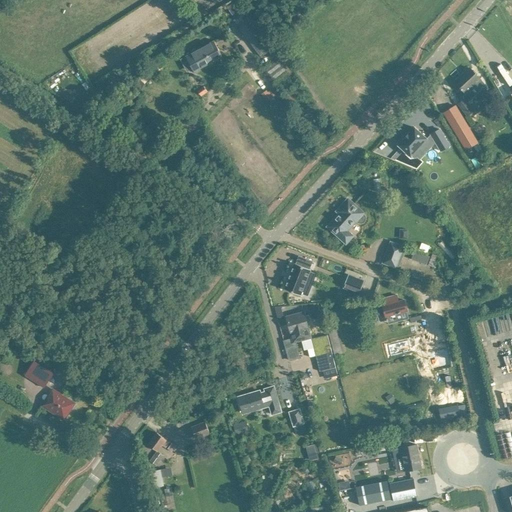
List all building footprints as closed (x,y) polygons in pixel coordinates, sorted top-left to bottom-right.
[(252,16),(238,26),(262,58),(275,49),(274,47),(269,39),(272,37),(255,14),(252,16)] [(207,25),(213,37),(219,35),(213,22),(207,25)] [(222,56),(214,41),(186,56),(194,72),(222,56)] [(467,75),(457,84),(462,88),(461,89),(462,91),(463,90),(466,93),(463,96),(465,99),(468,102),(486,85),(483,81),(481,80),(477,75),(470,68),(465,72),(467,75)] [(141,81),(137,87),(143,90),(146,85),(141,81)] [(365,100),(375,88),(365,81),(356,93),(365,100)] [(277,84),(268,90),(274,99),(283,92),(277,84)] [(207,91),(204,86),(198,91),(201,96),(207,91)] [(350,96),(339,103),(346,115),(357,108),(350,96)] [(465,99),(458,104),(467,117),(475,111),(468,102),(465,99)] [(477,143),(456,106),(443,113),(465,150),(477,143)] [(415,127),(398,145),(410,156),(427,138),(415,127)] [(440,132),(432,137),(442,154),(451,149),(440,132)] [(478,143),(474,146),(480,157),(485,154),(478,143)] [(478,158),(483,167),(492,162),(487,153),(478,158)] [(344,209),(328,227),(346,243),(353,236),(347,231),(356,221),(359,223),(361,224),(364,223),(366,221),(366,218),(366,216),(364,213),(348,199),(341,207),(344,209)] [(403,247),(391,242),(384,263),(396,267),(403,247)] [(411,259),(427,264),(430,256),(415,250),(411,259)] [(294,263),(284,289),(301,295),(307,280),(313,283),(316,274),(310,272),(311,270),(309,269),(312,261),(299,256),(296,264),(294,263)] [(348,275),(344,287),(359,293),(363,281),(348,275)] [(387,316),(407,311),(404,300),(399,302),(397,295),(381,299),(382,302),(375,304),(379,320),(381,321),(386,320),(387,318),(387,316)] [(305,312),(286,316),(293,342),(301,340),(304,350),(307,349),(314,348),(312,339),(311,338),(307,323),(309,322),(310,320),(309,317),(308,316),(306,316),(305,312)] [(430,322),(424,324),(426,336),(449,330),(445,313),(429,317),(430,322)] [(345,353),(338,327),(328,330),(335,356),(345,353)] [(314,348),(307,349),(309,357),(316,355),(320,371),(325,370),(331,368),(336,367),(328,335),(312,339),(314,348)] [(16,345),(10,341),(4,350),(10,355),(16,345)] [(55,372),(35,360),(25,375),(44,387),(55,372)] [(237,396),(243,414),(269,406),(272,415),(283,412),(275,385),(264,388),(264,391),(261,392),(260,389),(237,396)] [(74,403),(66,398),(52,389),(42,404),(64,419),(74,403)] [(464,406),(446,411),(450,422),(468,417),(464,406)] [(300,407),(289,411),(294,427),(295,431),(305,428),(304,423),(305,423),(300,407)] [(206,422),(192,428),(197,440),(210,434),(206,422)] [(240,423),(233,425),(236,433),(242,432),(240,423)] [(157,433),(148,445),(157,451),(158,450),(162,444),(166,447),(170,442),(165,439),(157,433)] [(176,447),(171,443),(168,448),(173,452),(176,447)] [(393,449),(395,458),(403,457),(406,471),(422,468),(421,466),(422,464),(422,460),(420,460),(417,444),(393,449)] [(157,451),(150,461),(156,465),(162,457),(164,455),(158,450),(157,451)] [(160,469),(151,471),(154,487),(163,485),(162,477),(160,469)] [(414,479),(390,483),(394,501),(417,496),(414,479)] [(387,480),(356,487),(360,505),(391,498),(387,480)]
